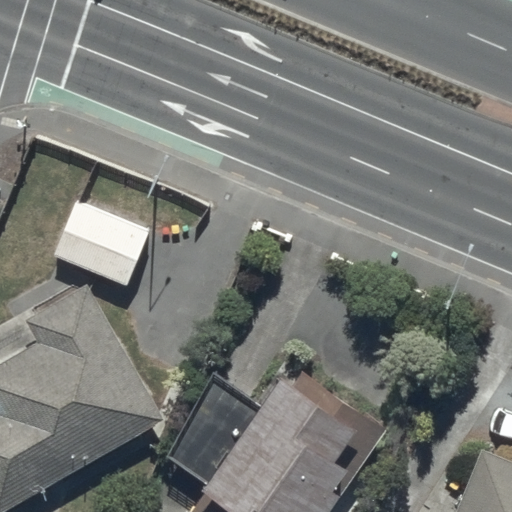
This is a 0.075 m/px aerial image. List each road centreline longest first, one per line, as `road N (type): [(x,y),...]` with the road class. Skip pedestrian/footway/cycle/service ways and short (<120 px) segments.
road 1 (trunk): [(511,212),(0,10)]
road 2 (trunk): [(367,0),(511,61)]
